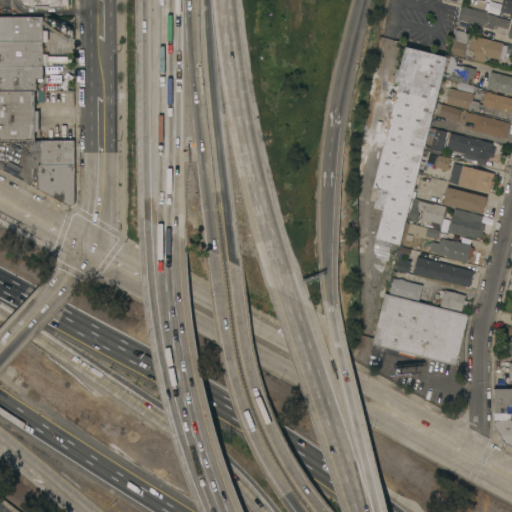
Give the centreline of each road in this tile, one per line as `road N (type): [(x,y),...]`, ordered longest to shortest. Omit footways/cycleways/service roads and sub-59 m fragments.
road 1 (secondary): [(210,309),(511,475)]
road 2 (motorway): [(284,292),(244,139),(225,0)]
road 3 (motorway): [(213,252),(241,407),(300,511)]
road 4 (motorway): [(384,511),(151,364)]
road 5 (motorway): [(263,508),(223,468),(47,344)]
road 6 (motorway): [(322,511),(259,399),(234,264)]
road 7 (motorway): [(234,264),(217,110),(218,0)]
road 8 (motorway): [(185,0),(213,252)]
road 9 (residential): [(511,207),(480,347),(478,456)]
road 10 (motorway): [(147,0),(160,231)]
road 11 (motorway): [(177,0),(170,231)]
road 12 (motorway): [(0,401),(175,511)]
road 13 (motorway): [(353,458),(284,292)]
road 14 (motorway): [(325,169),(362,0)]
road 15 (motorway): [(172,288),(204,443)]
road 16 (secondary): [(102,96),(90,244)]
road 17 (motorway): [(353,458),(328,313)]
road 18 (motorway): [(328,313),(325,169)]
road 19 (secondary): [(90,244),(210,309)]
